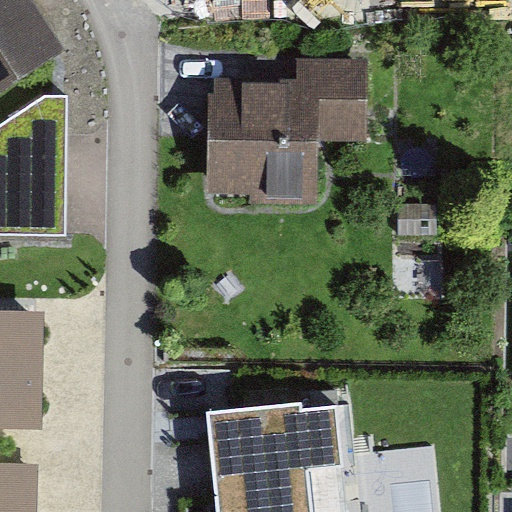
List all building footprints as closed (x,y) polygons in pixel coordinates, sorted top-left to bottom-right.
[(0,0),(0,99),(67,57),(30,0),(0,0)] [(298,83),(215,83),(215,99),(209,99),(208,198),(253,199),(252,208),(319,208),(320,145),(369,145),(370,62),(298,62),(298,83)] [(0,230),(66,229),(67,92),(47,91),(0,123),(0,230)] [(0,511),(37,511),(38,471),(0,469),(0,436),(44,438),(48,319),(0,317),(0,511)] [(304,410),(210,420),(219,511),(313,511),(310,480),(346,476),(340,413),(304,416),(304,410)]
